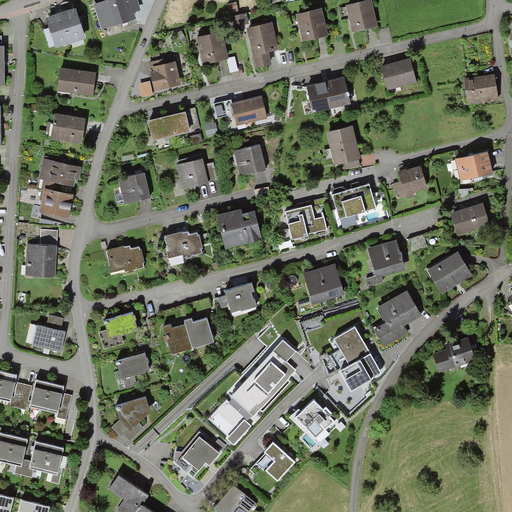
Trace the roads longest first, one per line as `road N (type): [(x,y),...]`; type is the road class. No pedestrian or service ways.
road 1 (residential): [(509,189),(78,308)]
road 2 (residential): [(118,104),(129,109),(498,22)]
road 3 (residential): [(19,7),(0,351)]
road 4 (residential): [(506,270),(405,354),(362,438),(353,511)]
road 5 (track): [(489,282),(500,511)]
road 6 (residential): [(81,229),(265,191)]
road 7 (residential): [(317,374),(187,506)]
road 8 (residential): [(498,22),(509,97),(509,189)]
road 9 (residential): [(118,104),(81,229)]
